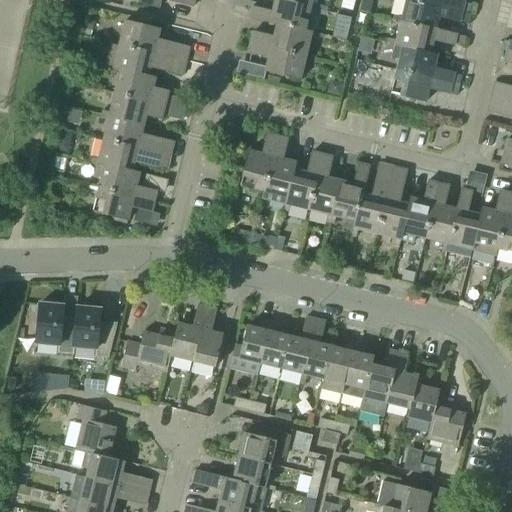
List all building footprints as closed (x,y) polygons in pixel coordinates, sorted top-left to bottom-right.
[(194,0),(124,0),(124,2),(158,11),(161,0),(193,8),(194,0)] [(316,10),(276,0),(273,0),(271,13),(251,8),(248,18),(302,31),(307,13),(315,15),(316,10)] [(310,0),(276,0),(316,10),(323,12),(324,8),(309,4),(310,0)] [(408,0),(404,0),(400,22),(435,31),(438,17),(458,22),(459,22),(461,13),(408,0)] [(408,0),(461,13),(463,2),(452,0),(408,0)] [(470,15),(461,13),(459,22),(468,24),(470,15)] [(302,31),(248,18),(275,25),(272,38),(252,33),(250,43),(303,56),(308,37),(316,39),(317,36),(309,33),(302,32),(302,31)] [(435,31),(400,22),(395,40),(388,39),(387,43),(394,44),(394,45),(430,54),(433,41),(453,46),(453,45),(455,36),(435,31)] [(118,46),(185,62),(188,48),(156,41),(158,31),(124,23),(118,46)] [(91,35),(93,26),(86,24),(84,33),(91,35)] [(455,36),(453,45),(462,47),(465,38),(455,36)] [(303,56),(250,43),(247,54),(267,59),(263,71),(297,80),(303,56)] [(185,62),(118,46),(110,45),(105,68),(120,71),(120,72),(147,78),(149,68),(181,76),(185,62)] [(430,54),(394,45),(391,59),(400,61),(397,71),(451,84),(453,74),(433,69),(436,56),(430,54)] [(511,52),(508,52),(505,63),(500,62),(497,76),(511,80),(511,52)] [(451,84),(397,71),(392,94),(425,102),(428,89),(449,94),(451,84)] [(120,72),(115,95),(165,107),(168,93),(152,89),(154,79),(147,78),(120,72)] [(327,94),(338,97),(341,85),(330,82),(327,94)] [(511,88),(493,84),(490,98),(511,103),(511,88)] [(165,107),(115,95),(109,118),(143,126),(145,117),(161,121),(165,107)] [(511,103),(490,98),(486,112),(511,118),(511,103)] [(109,118),(104,142),(169,157),(172,143),(141,136),(143,126),(109,118)] [(262,193),(276,137),(267,135),(262,155),(248,153),(240,188),(262,193)] [(287,140),(276,137),(262,193),(286,199),(293,171),(295,164),(282,160),(287,140)] [(500,165),(511,167),(511,141),(506,140),(500,165)] [(169,157),(104,142),(98,165),(104,166),(132,173),(134,164),(166,171),(169,157)] [(293,171),(286,199),(283,213),(287,214),(289,207),(307,211),(321,155),(312,153),(307,174),(293,171)] [(331,158),(321,155),(307,211),(326,216),(324,224),(329,225),(339,182),(326,179),(331,158)] [(339,182),(329,225),(334,226),(336,218),(353,223),(352,229),(353,230),(362,195),(361,195),(368,167),(358,164),(353,186),(339,182)] [(362,195),(353,230),(351,238),(356,239),(358,231),(376,235),(392,169),(379,165),(372,197),(362,195)] [(132,173),(104,166),(99,190),(154,202),(156,193),(136,188),(139,175),(132,173)] [(392,169),(376,235),(395,240),(393,248),(397,250),(399,241),(408,206),(398,204),(406,172),(392,169)] [(408,206),(399,241),(413,244),(415,236),(424,238),(438,184),(428,181),(423,203),(410,200),(408,206)] [(511,183),(509,193),(493,255),(494,256),(495,249),(511,252),(511,183)] [(447,186),(438,184),(424,238),(444,243),(442,251),(446,251),(456,210),(442,206),(447,186)] [(154,202),(99,190),(93,214),(128,222),(131,209),(151,213),(154,202)] [(461,190),(456,210),(446,251),(468,257),(470,250),(479,215),(467,212),(472,193),(461,190)] [(480,215),(479,215),(470,250),(493,255),(509,193),(500,191),(495,212),(481,208),(480,215)] [(237,242),(249,245),(252,234),(240,231),(237,242)] [(249,245),(272,251),(275,238),(267,236),(266,238),(252,235),(249,245)] [(403,272),(400,282),(412,284),(414,274),(403,272)] [(473,286),(470,310),(482,311),(485,288),(473,286)] [(65,303),(40,301),(37,342),(60,344),(60,352),(75,353),(79,304),(78,304),(77,316),(64,315),(65,303)] [(103,306),(79,304),(75,353),(76,353),(77,345),(98,347),(98,355),(113,356),(121,320),(102,318),(103,306)] [(175,334),(170,357),(194,363),(206,308),(197,306),(192,328),(177,324),(175,334)] [(216,310),(206,308),(194,363),(214,367),(222,335),(211,332),(216,310)] [(299,339),(288,337),(280,369),(301,374),(314,320),(305,318),(299,339)] [(314,320),(301,374),(322,379),(330,347),(319,344),(324,323),(314,320)] [(269,323),(262,321),(260,330),(246,326),(241,347),(234,346),(228,369),(257,376),(259,364),(269,323)] [(269,323),(259,364),(280,369),(288,337),(275,333),(277,324),(269,323)] [(175,334),(160,330),(158,337),(143,333),(140,346),(127,343),(120,368),(134,372),(136,366),(166,373),(170,357),(175,334)] [(330,347),(322,379),(322,380),(319,390),(340,396),(353,343),(346,341),(343,350),(330,347)] [(353,343),(340,396),(362,401),(371,366),(373,358),(359,354),(361,345),(353,343)] [(371,366),(362,401),(360,412),(382,418),(385,405),(398,353),(389,351),(384,369),(371,366)] [(408,355),(398,353),(385,405),(409,411),(417,387),(419,378),(403,374),(408,355)] [(69,376),(48,374),(46,393),(53,392),(68,390),(69,376)] [(417,387),(409,411),(407,419),(430,425),(436,408),(439,391),(417,387)] [(247,412),(249,402),(236,399),(233,408),(247,412)] [(265,406),(249,402),(247,412),(263,415),(265,406)] [(201,404),(197,406),(196,413),(207,416),(209,405),(201,404)] [(82,422),(75,452),(108,459),(115,429),(103,425),(106,413),(80,406),(76,421),(82,422)] [(436,408),(430,425),(426,441),(431,442),(457,449),(465,415),(436,408)] [(331,433),(334,423),(319,419),(316,429),(331,433)] [(349,427),(334,423),(331,433),(346,437),(349,427)] [(238,459),(271,466),(273,458),(280,459),(285,457),(290,438),(278,435),(279,433),(262,429),(259,438),(244,434),(238,459)] [(320,443),(336,447),(338,436),(323,432),(320,443)] [(347,457),(363,461),(365,452),(350,448),(347,457)] [(108,459),(75,452),(71,467),(87,471),(85,479),(149,495),(152,481),(122,474),(125,463),(108,459)] [(238,459),(232,481),(265,490),(271,466),(238,459)] [(311,476),(320,478),(324,463),(315,461),(311,476)] [(417,474),(419,465),(404,461),(402,470),(417,474)] [(419,465),(417,474),(432,478),(434,468),(419,465)] [(259,511),(265,490),(232,481),(194,472),(191,485),(221,493),(218,503),(254,511),(259,511)] [(76,476),(70,500),(113,510),(116,500),(145,507),(149,495),(85,479),(76,476)] [(320,478),(311,476),(307,491),(317,493),(320,478)] [(329,479),(325,494),(334,496),(338,481),(329,479)] [(392,509),(402,511),(426,511),(430,494),(398,486),(382,483),(377,505),(384,507),(392,509)] [(70,500),(66,511),(112,511),(113,510),(70,500)] [(254,511),(218,503),(216,511),(210,511),(185,506),(183,511),(254,511)] [(323,503),(320,511),(330,511),(332,505),(323,503)]
